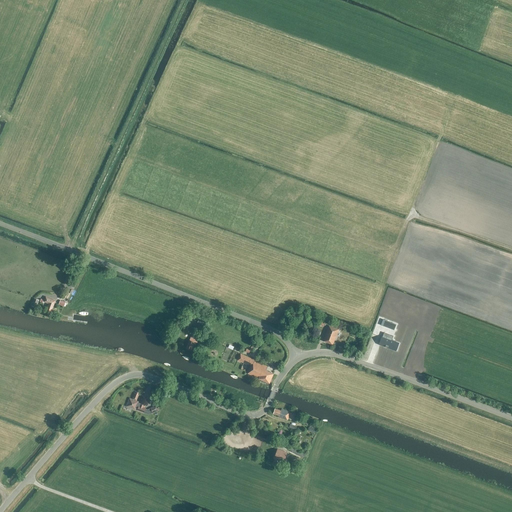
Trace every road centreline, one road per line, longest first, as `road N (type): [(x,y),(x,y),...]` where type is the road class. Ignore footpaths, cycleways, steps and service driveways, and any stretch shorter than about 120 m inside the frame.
road 1 (tertiary): [(0,511),(121,379),(140,374),(256,415),(297,359)]
road 2 (unclassified): [(297,359),(265,326),(0,224)]
road 3 (tertiary): [(297,359),(336,354),(511,417)]
